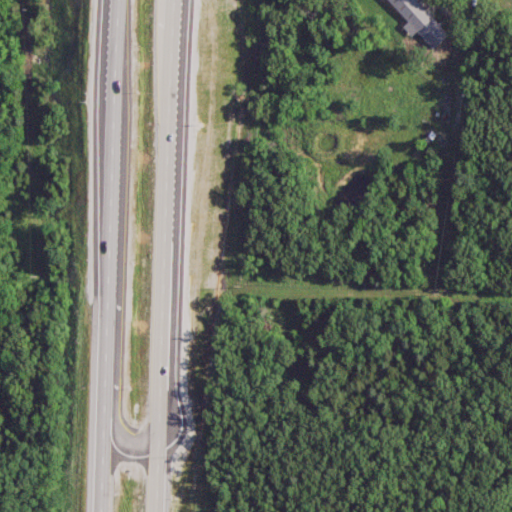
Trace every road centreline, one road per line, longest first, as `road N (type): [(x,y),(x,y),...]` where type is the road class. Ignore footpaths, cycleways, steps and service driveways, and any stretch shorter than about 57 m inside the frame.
road 1 (trunk): [(121,0),(100,511)]
road 2 (trunk): [(162,511),(180,0)]
